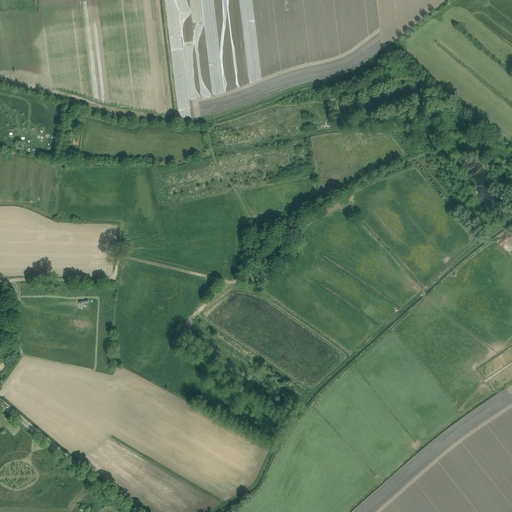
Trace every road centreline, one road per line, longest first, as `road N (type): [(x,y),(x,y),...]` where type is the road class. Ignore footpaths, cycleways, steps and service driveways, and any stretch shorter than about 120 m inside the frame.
road 1 (track): [(0,280),(110,277),(120,253),(235,277),(248,228),(282,227),(427,150),(454,157)]
road 2 (track): [(0,78),(94,105),(208,117),(316,82)]
road 3 (unclassified): [(133,511),(0,401)]
